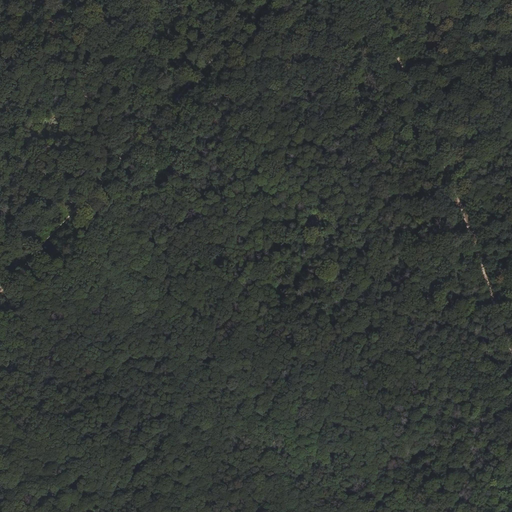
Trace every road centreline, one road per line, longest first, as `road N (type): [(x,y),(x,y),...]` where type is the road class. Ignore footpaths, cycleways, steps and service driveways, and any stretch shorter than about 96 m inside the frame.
road 1 (track): [(0,310),(62,338),(200,371),(288,479),(350,511)]
road 2 (track): [(511,358),(446,165),(375,0)]
